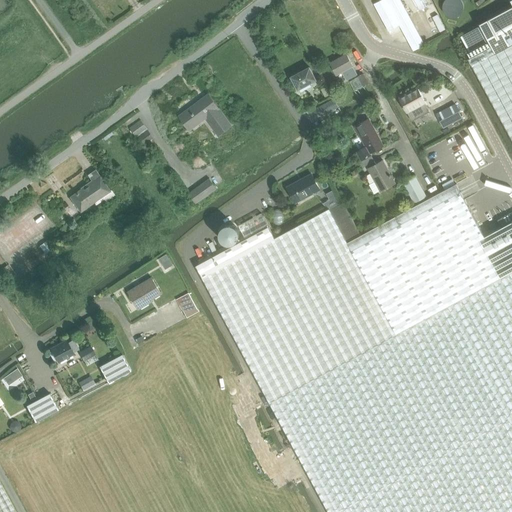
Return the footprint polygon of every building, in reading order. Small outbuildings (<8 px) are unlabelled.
[(400,0),(381,0),(373,4),(388,32),(399,26),(413,52),(424,46),(400,0)] [(414,0),(420,10),(432,4),(429,0),(414,0)] [(490,20),(462,35),(461,37),(472,57),(469,58),(470,60),(470,61),(511,139),(511,0),(510,0),(511,3),(511,6),(489,19),(490,20)] [(346,79),(357,74),(352,65),(352,64),(346,53),(330,62),(336,73),(342,70),(346,79)] [(309,66),(291,76),(298,88),(316,79),(309,66)] [(362,85),(368,82),(363,73),(357,75),(362,85)] [(417,87),(399,97),(412,121),(430,112),(425,103),(426,103),(417,87)] [(335,101),(334,98),(317,107),(322,116),(339,107),(338,105),(335,101)] [(170,121),(162,128),(168,136),(177,130),(177,131),(182,127),(183,129),(186,127),(187,127),(188,126),(188,125),(191,123),(190,121),(194,118),(203,129),(202,129),(203,131),(202,132),(204,134),(203,135),(205,136),(207,138),(208,138),(209,139),(219,132),(212,122),(211,123),(196,102),(189,107),(187,108),(187,107),(182,111),(181,109),(173,115),(174,117),(169,120),(170,121)] [(455,104),(437,113),(444,127),(456,121),(462,118),(455,104)] [(368,119),(355,126),(365,146),(356,151),(361,160),(371,155),(372,155),(371,153),(383,146),(368,119)] [(141,146),(153,137),(140,120),(128,129),(141,146)] [(362,167),(374,161),(371,155),(361,160),(359,161),(362,167)] [(381,192),(395,184),(392,180),(393,179),(383,161),(368,169),(381,192)] [(296,203),(320,190),(312,174),(287,187),(296,203)] [(402,182),(414,203),(426,197),(415,175),(402,182)] [(197,203),(217,188),(210,178),(190,193),(197,203)] [(83,188),(71,197),(81,211),(103,196),(106,201),(116,194),(113,189),(109,191),(101,179),(95,184),(94,182),(84,189),(83,188)] [(253,234),(196,265),(328,511),(511,511),(511,221),(507,224),(502,216),(480,228),(456,184),(360,235),(342,201),(274,238),(268,226),(261,213),(246,221),(253,234)] [(48,243),(41,247),(45,253),(52,248),(48,243)] [(166,254),(159,258),(166,269),(173,264),(166,254)] [(150,300),(161,293),(152,278),(128,292),(138,308),(150,301),(150,300)] [(189,293),(177,299),(180,305),(186,317),(198,311),(192,299),(189,293)] [(93,320),(86,323),(90,331),(97,327),(93,320)] [(141,336),(134,340),(137,345),(144,341),(141,336)] [(73,352),(78,349),(73,340),(67,343),(66,341),(51,349),(58,362),(73,353),(73,352)] [(91,346),(79,352),(87,366),(98,359),(91,346)] [(108,382),(131,370),(122,354),(99,366),(108,382)] [(3,377),(8,385),(22,375),(17,368),(3,377)] [(50,393),(26,406),(35,421),(58,409),(50,393)] [(0,511),(15,511),(0,484),(0,511)]
